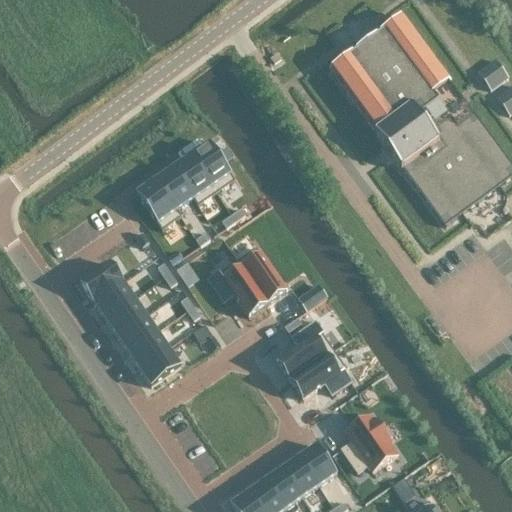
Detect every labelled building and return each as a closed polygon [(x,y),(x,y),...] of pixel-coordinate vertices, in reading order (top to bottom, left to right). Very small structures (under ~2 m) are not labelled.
[(511,184),(511,161),(407,21),(334,75),(450,230),(511,184)] [(499,63),(481,76),(494,93),(511,80),(499,63)] [(511,94),(501,103),(511,117),(511,94)] [(291,127),(285,132),(292,142),(299,136),(291,127)] [(214,148),(195,160),(221,198),(239,185),(214,148)] [(195,160),(177,173),(203,210),(221,198),(195,160)] [(177,173),(159,185),(185,222),(186,222),(182,215),(198,204),(202,211),(203,210),(177,173)] [(159,185),(141,198),(166,235),(185,222),(159,185)] [(246,213),(236,220),(240,226),(250,220),(246,213)] [(236,220),(226,226),(231,233),(240,226),(236,220)] [(147,237),(140,242),(147,252),(153,247),(147,237)] [(210,238),(200,244),(205,251),(215,244),(210,238)] [(260,252),(242,265),(272,309),(290,296),(260,252)] [(182,256),(172,263),(176,269),(187,263),(182,256)] [(223,276),(211,284),(228,308),(239,301),(253,322),(272,309),(242,265),(224,277),(223,276)] [(115,268),(85,288),(97,306),(127,286),(115,268)] [(168,268),(162,272),(168,282),(175,278),(168,268)] [(175,278),(168,282),(175,292),(182,287),(175,278)] [(127,286),(97,306),(109,323),(138,303),(127,286)] [(323,290),(302,304),(310,316),(331,301),(323,290)] [(191,302),(185,306),(191,316),(198,311),(191,302)] [(138,303),(109,323),(120,340),(150,320),(138,303)] [(198,311),(191,316),(198,326),(205,321),(198,311)] [(150,320),(120,340),(132,357),(161,336),(150,320)] [(302,323),(289,332),(293,337),(306,328),(302,323)] [(303,353),(282,367),(295,386),(338,356),(327,338),(328,337),(320,325),(296,342),(303,353)] [(161,336),(132,357),(143,373),(173,353),(161,336)] [(218,341),(211,346),(218,356),(225,351),(218,341)] [(173,353),(143,373),(156,391),(185,371),(173,353)] [(338,356),(295,386),(307,404),(328,390),(336,401),(357,386),(350,376),(351,374),(338,356)] [(356,447),(346,454),(362,478),(373,471),(377,477),(402,460),(394,449),(396,448),(379,423),(377,424),(375,421),(350,438),(356,447)] [(321,450),(303,462),(323,492),(341,479),(321,450)] [(303,462),(286,474),(306,503),(323,492),(303,462)] [(286,474),(269,485),(287,511),(293,511),(306,503),(286,474)] [(287,511),(269,485),(253,497),(263,511),(287,511)] [(263,511),(253,497),(235,509),(236,511),(263,511)]
